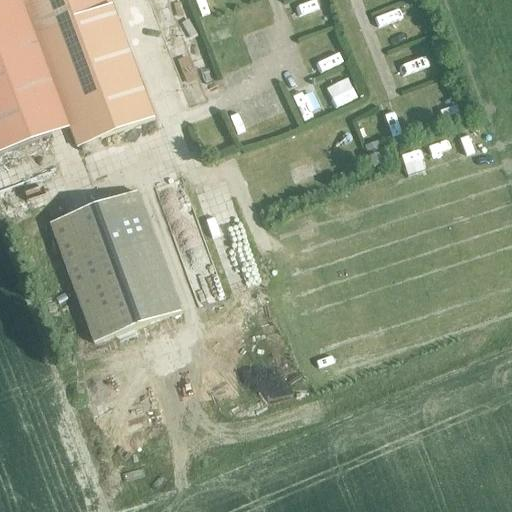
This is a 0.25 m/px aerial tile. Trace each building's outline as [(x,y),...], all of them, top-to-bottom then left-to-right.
[(0,0),(0,153),(69,128),(77,149),(154,121),(108,0),(0,0)] [(271,5),(270,0),(247,0),(249,9),(271,5)] [(305,25),(332,17),(327,0),(303,0),(297,2),(305,25)] [(388,11),(406,9),(404,0),(396,0),(386,1),(388,11)] [(157,30),(169,26),(161,4),(149,8),(157,30)] [(227,4),(212,11),(220,29),(235,22),(227,4)] [(325,61),(351,52),(342,29),(316,39),(325,61)] [(428,33),(401,42),(408,61),(434,53),(428,33)] [(252,53),(225,62),(233,85),(260,76),(252,53)] [(341,98),(365,85),(354,64),(330,76),(341,98)] [(307,110),(322,101),(308,78),(293,87),(307,110)] [(267,110),(293,100),(285,79),(259,89),(267,110)] [(448,106),(463,102),(458,83),(443,87),(448,106)] [(386,115),(389,127),(418,120),(415,108),(386,115)] [(243,212),(227,165),(214,169),(222,194),(228,192),(234,207),(218,213),(220,220),(243,212)] [(50,226),(94,346),(180,314),(136,194),(50,226)] [(248,272),(279,267),(277,252),(246,257),(248,272)]
